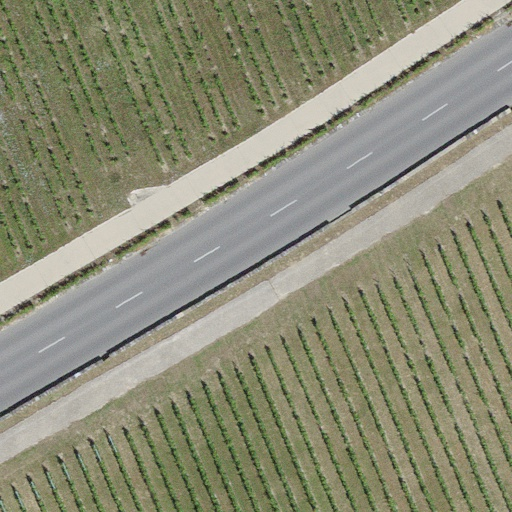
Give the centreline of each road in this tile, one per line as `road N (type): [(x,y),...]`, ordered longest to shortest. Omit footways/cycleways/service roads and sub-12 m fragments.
road 1 (secondary): [(511,55),(0,373)]
road 2 (track): [(511,142),(0,451)]
road 3 (track): [(0,283),(471,0)]
